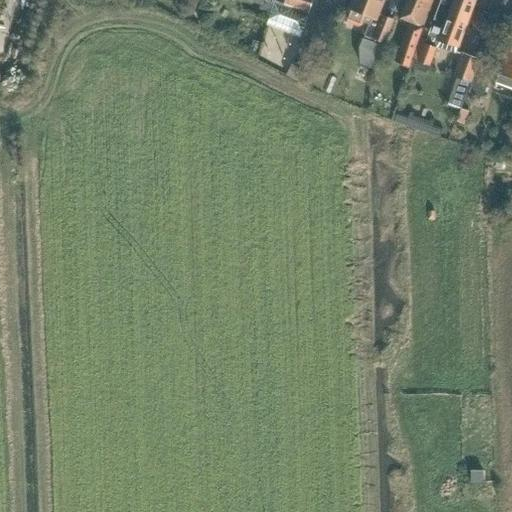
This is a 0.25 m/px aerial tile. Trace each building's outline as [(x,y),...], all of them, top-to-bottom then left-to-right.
[(264,0),(260,8),(270,13),(270,12),(275,1),(275,0),(264,0)] [(270,13),(268,18),(301,31),(307,16),(305,15),(306,12),(308,13),(311,0),(275,0),(275,1),(270,12),(270,13)] [(381,41),(384,42),(392,20),(377,14),(382,0),(351,0),(344,19),(346,22),(357,27),(362,25),(363,23),(368,25),(365,35),(364,38),(362,38),(359,47),(359,64),(370,68),(381,41)] [(396,50),(392,60),(395,61),(394,62),(408,68),(421,35),(424,37),(428,28),(423,26),(432,0),(407,0),(400,18),(410,22),(399,52),(396,50)] [(472,0),(441,0),(418,61),(429,65),(435,48),(455,53),(457,47),(458,48),(475,1),(472,0)] [(511,25),(508,37),(511,39),(497,83),(511,88),(511,25)] [(458,79),(471,83),(480,60),(461,53),(452,77),(458,79)] [(286,75),(299,82),(305,70),(291,64),(286,75)] [(477,71),(469,93),(483,99),(488,84),(484,82),(487,75),(482,73),(484,69),(479,67),(477,72),(477,71)] [(466,98),(471,83),(458,79),(452,93),(466,98)] [(483,471),(471,471),(471,483),(483,483),(483,471)]
